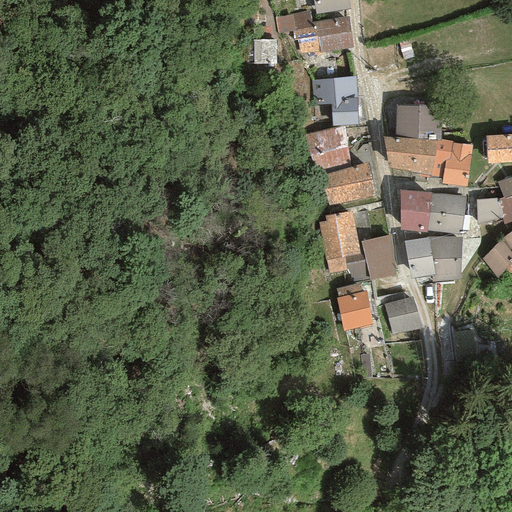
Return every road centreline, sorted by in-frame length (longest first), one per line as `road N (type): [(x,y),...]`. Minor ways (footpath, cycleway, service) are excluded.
road 1 (track): [(430,388),(430,353),(403,278),(350,0)]
road 2 (track): [(408,511),(430,388)]
